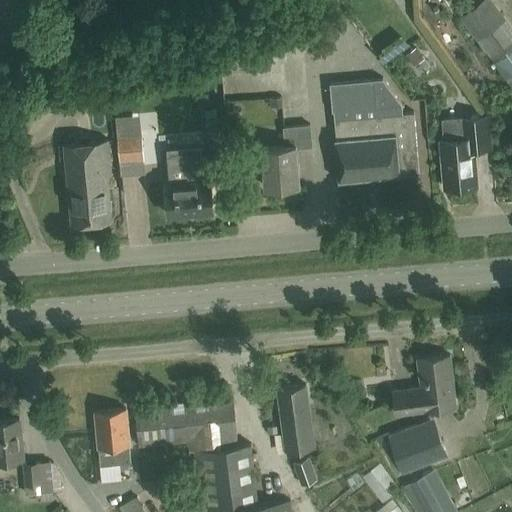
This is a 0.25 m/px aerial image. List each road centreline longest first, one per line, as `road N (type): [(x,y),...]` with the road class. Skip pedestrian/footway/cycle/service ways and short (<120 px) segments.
road 1 (secondary): [(0,319),(511,273)]
road 2 (unclassified): [(0,366),(511,320)]
road 3 (unclassified): [(0,268),(511,223)]
